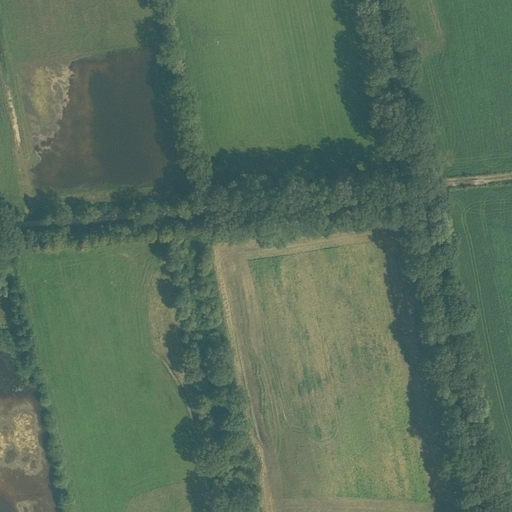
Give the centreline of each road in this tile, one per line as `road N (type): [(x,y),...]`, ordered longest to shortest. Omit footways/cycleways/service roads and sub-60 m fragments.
road 1 (unclassified): [(489,511),(380,0)]
road 2 (track): [(421,184),(0,227)]
